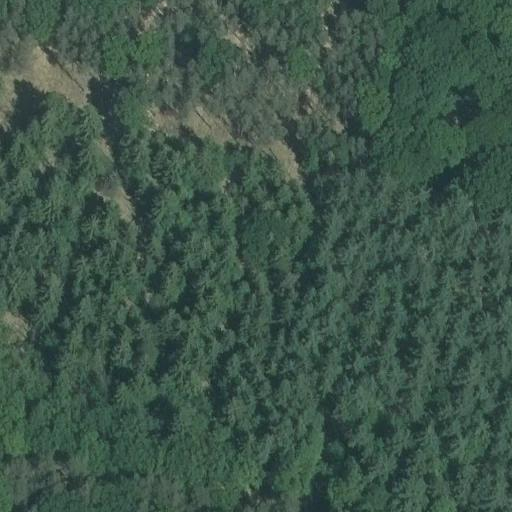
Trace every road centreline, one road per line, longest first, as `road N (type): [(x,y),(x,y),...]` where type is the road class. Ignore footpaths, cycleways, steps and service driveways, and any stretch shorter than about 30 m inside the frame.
road 1 (track): [(511,60),(257,0)]
road 2 (track): [(174,511),(0,480)]
